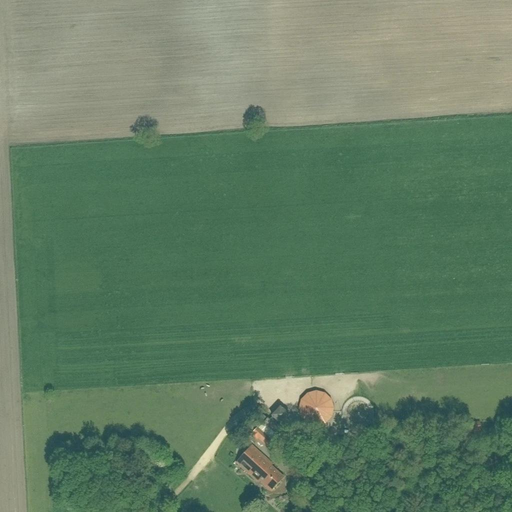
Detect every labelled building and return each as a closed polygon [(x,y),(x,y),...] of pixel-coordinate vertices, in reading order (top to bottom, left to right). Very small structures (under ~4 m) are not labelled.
[(270,417),(280,426),(290,416),(280,406),(270,417)] [(479,423),(467,424),(468,434),(480,433),(479,423)] [(272,440),(258,428),(257,427),(247,438),(253,444),(257,439),(273,453),(279,447),(286,439),(279,434),(272,440)] [(364,429),(365,444),(376,443),(375,428),(364,429)] [(235,463),(252,478),(256,483),(259,480),(271,492),(283,478),(274,471),(276,468),(267,460),(251,446),(235,463)] [(452,451),(453,462),(472,460),(471,449),(452,451)]
